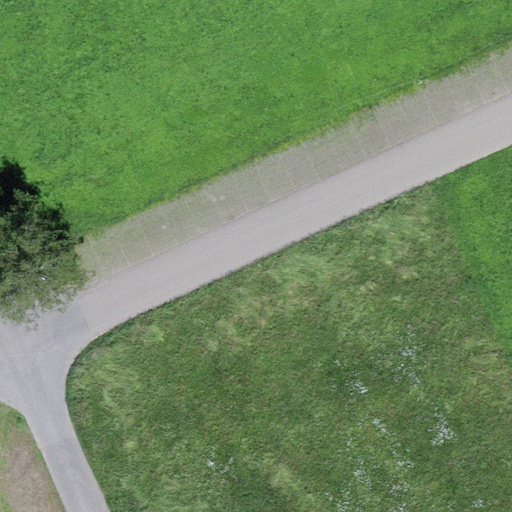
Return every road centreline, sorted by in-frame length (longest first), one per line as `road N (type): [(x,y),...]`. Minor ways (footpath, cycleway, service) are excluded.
road 1 (unclassified): [(31,341),(511,122)]
road 2 (unclassified): [(31,341),(103,511)]
